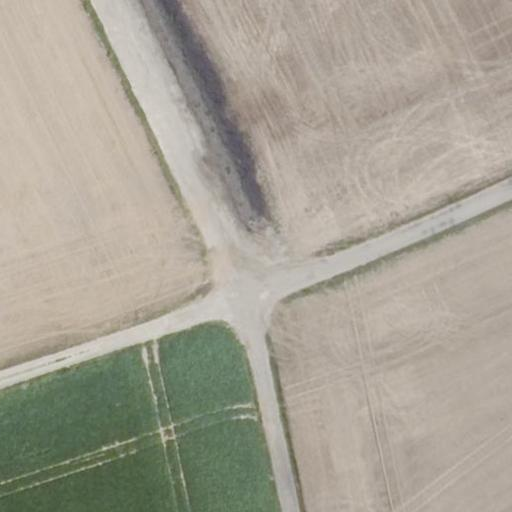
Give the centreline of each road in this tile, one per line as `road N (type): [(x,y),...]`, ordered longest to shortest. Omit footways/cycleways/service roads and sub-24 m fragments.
road 1 (track): [(92,0),(236,303),(287,511)]
road 2 (track): [(0,382),(289,287),(511,189)]
